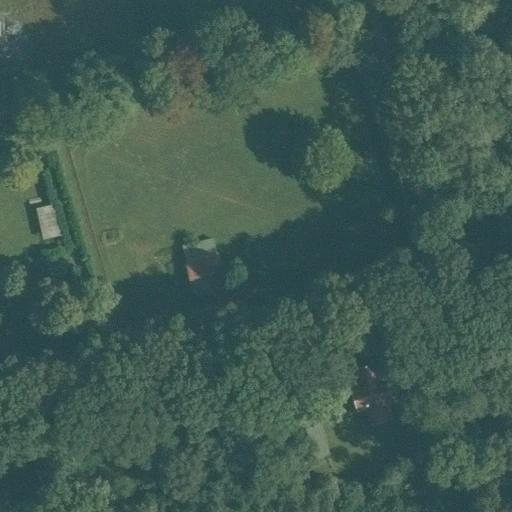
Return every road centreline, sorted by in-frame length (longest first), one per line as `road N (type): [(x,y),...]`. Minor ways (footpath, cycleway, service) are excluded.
road 1 (track): [(0,424),(511,285)]
road 2 (track): [(511,487),(371,0)]
